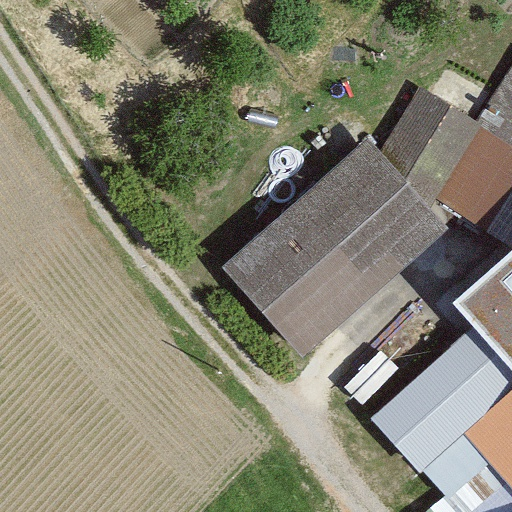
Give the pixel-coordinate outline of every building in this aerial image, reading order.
[(511,49),(510,48),(424,197),(511,257),(511,49)] [(406,87),(364,152),(424,197),(468,116),(406,87)] [(341,135),(203,256),(273,353),(416,224),(341,135)] [(511,328),(505,333),(511,342),(511,443),(497,455),(511,483),(511,328)] [(432,341),(352,406),(405,466),(478,401),(432,341)] [(511,511),(511,503),(501,511),(511,511)]
